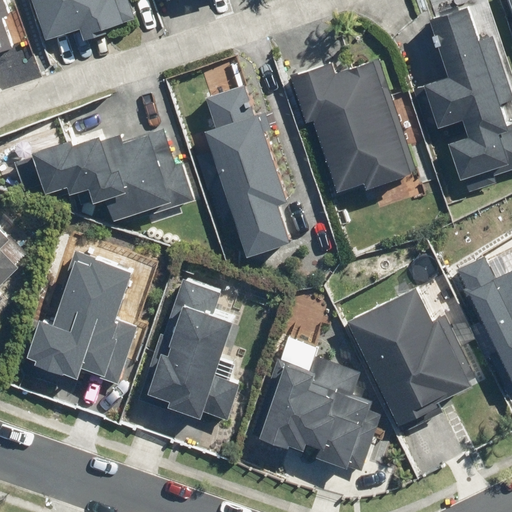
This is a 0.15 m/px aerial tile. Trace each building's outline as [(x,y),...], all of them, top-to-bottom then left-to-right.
[(31,0),(45,42),(79,31),(82,43),(100,37),(99,32),(121,25),(112,0),(31,0)] [(0,53),(13,49),(0,8),(0,53)] [(464,11),(429,22),(448,79),(414,90),(427,129),(436,126),(437,129),(461,121),(467,139),(448,145),(460,180),(465,179),(469,191),(495,183),(493,176),(511,169),(511,123),(503,126),(497,106),(511,100),(511,99),(492,38),(474,44),(464,11)] [(367,190),(410,176),(372,64),(334,77),(330,65),(292,78),(307,123),(313,121),(338,192),(365,183),(367,190)] [(234,218),(246,258),(288,245),(276,208),(284,205),(256,116),(253,117),(244,87),(208,98),(218,129),(206,133),(212,151),(199,155),(210,189),(214,188),(225,221),(234,218)] [(33,157),(18,161),(26,188),(42,184),(45,194),(67,188),(69,195),(89,189),(93,203),(105,199),(112,221),(145,211),(146,215),(193,201),(182,164),(175,166),(164,130),(123,142),(121,135),(99,141),(99,139),(72,146),(71,142),(32,154),(33,157)] [(0,286),(18,270),(0,251),(0,249),(9,241),(0,231),(0,286)] [(40,321),(27,357),(37,361),(35,367),(62,376),(63,375),(77,380),(80,370),(103,378),(116,340),(112,339),(117,323),(113,322),(130,274),(82,258),(57,327),(40,321)] [(486,258),(457,269),(511,385),(511,384),(511,272),(497,279),(486,258)] [(220,294),(184,281),(165,335),(163,334),(139,400),(199,420),(202,412),(226,420),(239,385),(213,376),(231,324),(212,317),(220,294)] [(414,290),(349,322),(400,426),(427,413),(423,405),(444,395),(446,399),(469,387),(437,322),(432,325),(414,290)] [(279,361),(253,434),(260,437),(259,439),(287,450),(288,447),(346,468),(370,400),(353,394),(361,372),(316,356),(311,372),(279,361)]
